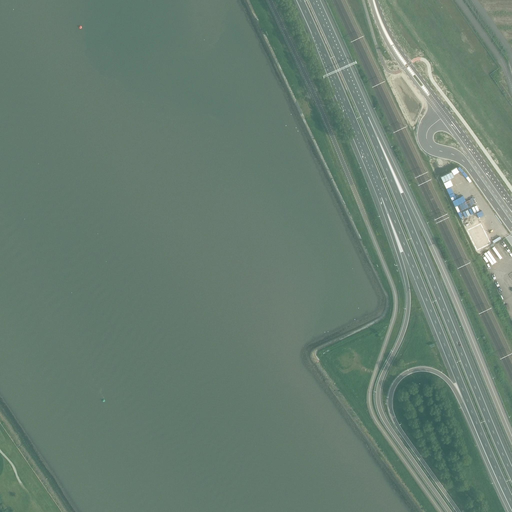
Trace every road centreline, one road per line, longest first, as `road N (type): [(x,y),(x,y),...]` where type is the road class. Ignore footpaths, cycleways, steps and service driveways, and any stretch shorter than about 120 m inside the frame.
road 1 (unclassified): [(440,511),(372,415),(370,386),(395,294),(269,0)]
road 2 (motorway): [(511,473),(364,117)]
road 3 (motorway): [(511,440),(415,211),(364,117)]
road 4 (motorway): [(384,196),(408,312),(380,377),(378,405),(450,511)]
road 5 (motorway): [(458,511),(399,429),(390,393),(411,370),(441,374),(481,436)]
road 6 (motorway): [(384,196),(481,436)]
road 7 (motorway): [(299,0),(384,196)]
road 8 (unclassified): [(444,115),(429,127),(428,144),(464,162),(511,228)]
road 9 (motorway): [(364,117),(312,0)]
